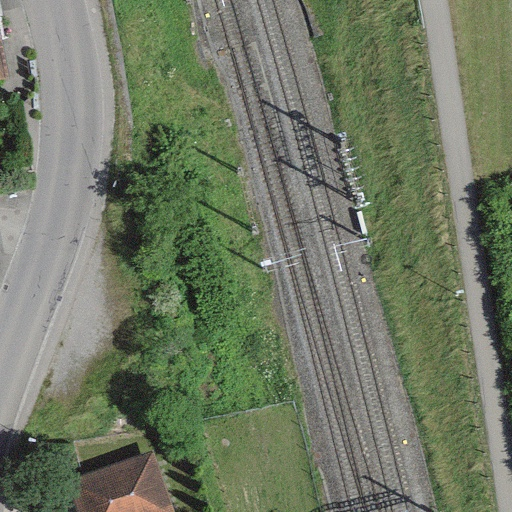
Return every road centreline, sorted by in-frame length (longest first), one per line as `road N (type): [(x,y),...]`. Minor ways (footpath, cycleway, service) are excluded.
road 1 (residential): [(511,502),(434,0)]
road 2 (unclassified): [(52,0),(77,75),(75,169),(0,391)]
